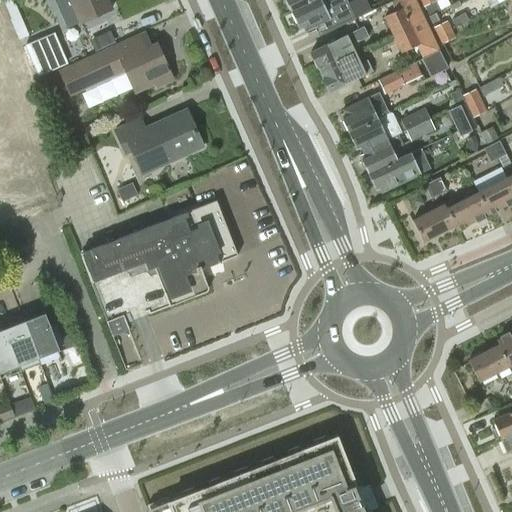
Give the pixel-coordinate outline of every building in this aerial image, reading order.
[(69,0),(80,24),(111,10),(106,0),(69,0)] [(282,0),(289,14),(317,0),(282,0)] [(356,0),(347,5),(344,0),(317,0),(289,14),(297,31),(301,29),(303,33),(334,18),(337,25),(369,10),(365,1),(363,0),(356,0)] [(419,14),(412,0),(396,0),(390,3),(395,13),(383,19),(388,30),(419,14)] [(388,30),(400,54),(415,46),(422,60),(437,53),(419,14),(388,30)] [(439,36),(450,30),(446,21),(435,27),(439,36)] [(309,55),(315,67),(316,66),(332,59),(335,63),(354,54),(362,49),(359,43),(368,39),(363,29),(338,41),(334,39),(329,41),(329,45),(309,55)] [(443,44),(444,44),(455,38),(450,30),(439,36),(443,44)] [(53,35),(24,47),(37,78),(66,65),(53,35)] [(77,65),(60,73),(70,96),(84,90),(86,94),(126,76),(134,94),(154,85),(156,88),(171,81),(155,46),(141,52),(135,39),(77,65)] [(327,93),(373,72),(368,60),(359,64),(354,54),(335,63),(332,59),(316,66),(322,79),(321,80),(327,93)] [(419,78),(413,65),(378,82),(384,95),(419,78)] [(479,88),(483,96),(502,85),(498,78),(479,88)] [(475,90),(462,96),(473,118),(485,112),(475,90)] [(339,117),(348,135),(389,115),(389,114),(379,94),(342,112),(343,115),(339,117)] [(459,138),(475,130),(462,104),(446,112),(459,138)] [(141,176),(203,148),(186,111),(144,130),(139,120),(114,131),(124,155),(130,153),(141,176)] [(400,122),(404,132),(428,121),(423,111),(400,122)] [(387,140),(396,136),(402,133),(393,114),(390,113),(389,114),(389,115),(348,135),(356,152),(360,150),(361,153),(387,140)] [(433,131),(428,121),(404,132),(409,143),(433,131)] [(486,144),(497,138),(492,127),(480,133),(486,144)] [(358,158),(366,175),(397,160),(392,151),(402,146),(396,136),(387,140),(361,153),(362,156),(358,158)] [(491,145),(498,158),(506,154),(499,141),(491,145)] [(498,158),(491,145),(483,149),(490,162),(498,158)] [(409,154),(397,160),(366,175),(374,192),(379,190),(381,194),(429,171),(419,150),(409,154)] [(97,214),(114,208),(94,152),(77,158),(97,214)] [(431,180),(438,195),(446,191),(439,176),(431,180)] [(511,188),(507,179),(476,195),(487,215),(504,206),(505,208),(511,204),(511,188)] [(438,195),(431,180),(423,184),(430,198),(438,195)] [(487,215),(476,195),(445,211),(453,227),(452,227),(454,232),(474,222),(475,225),(484,220),(483,217),(487,215)] [(216,202),(80,254),(91,284),(143,264),(149,278),(156,276),(168,308),(206,293),(207,288),(201,270),(237,257),(216,202)] [(453,227),(445,211),(443,206),(410,222),(421,243),(452,227),(453,227)] [(43,315),(22,323),(39,364),(59,356),(43,315)] [(106,322),(112,337),(129,330),(123,315),(106,322)] [(56,324),(62,339),(72,334),(67,320),(56,324)] [(22,323),(3,331),(19,372),(39,364),(22,323)] [(3,331),(0,331),(0,377),(1,379),(19,372),(3,331)] [(508,362),(511,360),(511,333),(510,335),(509,332),(499,337),(500,339),(496,341),(498,346),(499,345),(508,362)] [(508,362),(499,345),(498,346),(468,361),(479,383),(510,367),(508,362)] [(38,388),(43,402),(44,404),(53,400),(47,384),(38,388)] [(511,413),(493,421),(501,440),(511,434),(511,413)] [(369,511),(358,486),(361,485),(339,431),(147,506),(147,507),(148,507),(150,511),(149,511),(369,511)] [(511,434),(501,440),(507,456),(511,453),(511,434)]
